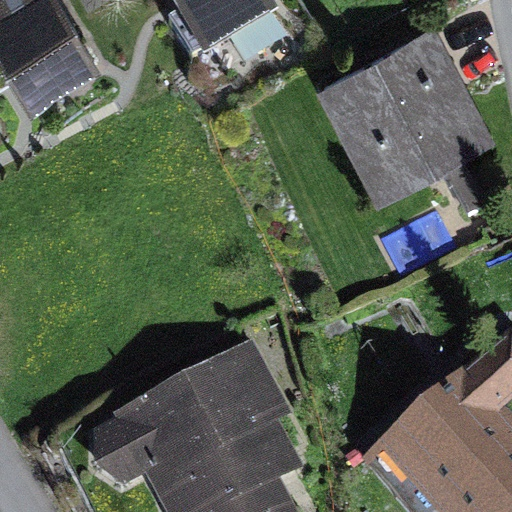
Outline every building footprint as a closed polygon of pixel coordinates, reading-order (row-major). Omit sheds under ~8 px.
[(32,98),(103,62),(60,0),(0,0),(0,45),(21,79),(32,98)] [(167,0),(205,57),(279,9),(272,0),(167,0)] [(381,196),(494,138),(434,21),(317,79),(381,196)] [(0,88),(21,79),(0,45),(0,88)] [(511,511),(511,414),(507,409),(511,404),(511,328),(502,338),(504,341),(466,371),(463,368),(362,461),(407,511),(511,511)] [(299,511),(283,479),(305,468),(281,423),(294,415),(253,343),(114,414),(116,417),(92,430),(95,466),(121,486),(147,476),(167,511),(299,511)]
